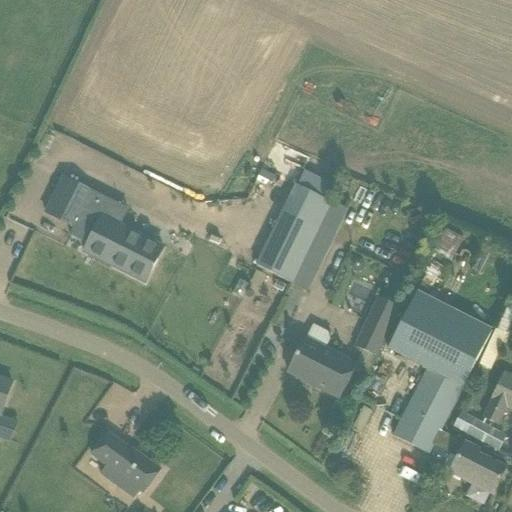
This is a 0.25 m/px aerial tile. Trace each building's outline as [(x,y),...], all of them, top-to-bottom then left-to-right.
[(64,178),(46,214),(73,228),(70,236),(88,245),(84,253),(113,267),(145,283),(162,249),(102,218),(110,202),(93,193),(64,178)] [(332,204),(296,186),(256,267),(292,285),(332,204)] [(266,276),(255,271),(250,280),(261,286),(266,276)] [(277,283),(274,289),(282,293),(285,287),(277,283)] [(388,352),(427,371),(393,437),(428,455),(434,445),(440,432),(462,389),(463,390),(493,330),(417,293),(388,352)] [(401,309),(378,298),(355,348),(378,359),(401,309)] [(486,352),(479,366),(490,371),(507,335),(505,335),(511,319),(511,311),(506,308),(486,352)] [(323,346),(329,334),(309,325),(303,337),(323,346)] [(305,340),(297,356),(287,374),(339,400),(356,366),(305,340)] [(511,378),(505,375),(484,419),(498,426),(507,407),(511,409),(511,378)] [(12,383),(0,379),(0,440),(11,445),(19,422),(0,416),(5,402),(12,383)] [(508,438),(463,414),(455,429),(499,453),(508,438)] [(440,432),(434,445),(458,457),(450,474),(492,495),(505,470),(477,455),(479,452),(440,432)] [(100,475),(134,500),(140,492),(144,495),(161,471),(132,450),(132,451),(108,434),(92,456),(106,467),(100,475)]
